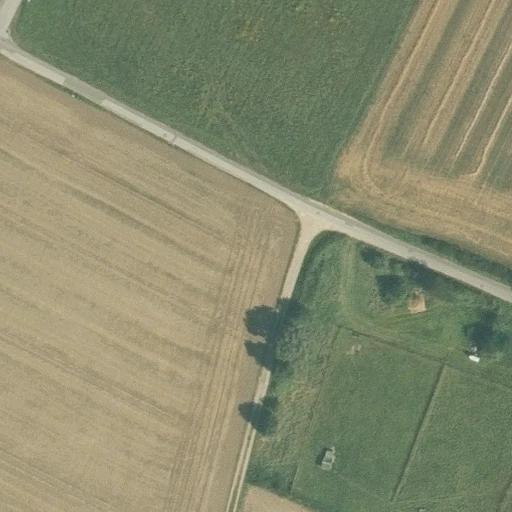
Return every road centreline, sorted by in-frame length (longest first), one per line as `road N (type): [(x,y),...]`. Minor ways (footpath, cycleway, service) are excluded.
road 1 (residential): [(511,298),(271,191),(0,50)]
road 2 (track): [(317,213),(233,511)]
